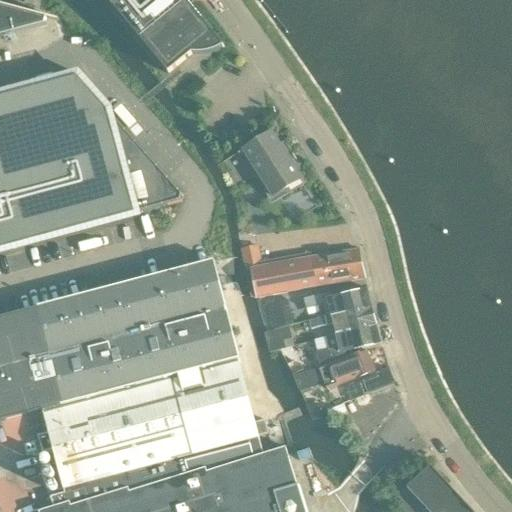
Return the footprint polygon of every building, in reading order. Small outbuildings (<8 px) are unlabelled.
[(108,0),(169,74),(193,54),(201,54),(210,53),(218,50),(225,47),(186,0),(108,0)] [(0,34),(1,32),(11,34),(46,25),(43,24),(38,26),(40,20),(0,9),(0,34)] [(0,173),(132,138),(80,80),(83,79),(82,77),(0,98),(0,173)] [(243,150),(276,201),(305,183),(273,131),(243,150)] [(0,251),(148,212),(183,203),(182,199),(184,197),(132,138),(0,173),(0,251)] [(259,247),(244,249),(245,254),(247,266),(248,271),(250,271),(313,258),(313,255),(262,263),(259,247)] [(366,278),(360,249),(313,258),(250,271),(259,298),(331,283),(331,285),(366,278)] [(50,498),(53,508),(263,455),(262,454),(258,437),(268,434),(264,421),(254,424),(237,359),(238,359),(213,263),(0,318),(0,422),(43,411),(48,433),(37,436),(42,454),(54,451),(64,494),(50,498)] [(307,309),(322,305),(325,316),(371,304),(367,289),(331,299),(329,293),(304,299),(307,309)] [(275,330),(294,326),(288,301),(267,305),(270,323),(275,330)] [(336,336),(377,325),(371,304),(325,316),(310,320),(312,330),(333,324),(336,336)] [(343,356),(342,353),(381,343),(377,325),(336,336),(327,338),(330,350),(318,353),(321,364),(343,356)] [(269,354),(295,348),(290,328),(264,334),(269,354)] [(300,393),(303,392),(325,385),(327,390),(375,371),(367,351),(319,369),(314,371),(311,360),(291,366),(295,377),(294,377),(300,393)] [(346,389),(350,401),(352,400),(394,385),(389,369),(389,368),(370,376),(371,378),(346,389)] [(323,404),(306,407),(313,422),(328,419),(329,420),(347,413),(344,406),(328,412),(323,404)] [(304,511),(297,489),(298,489),(285,448),(262,454),(263,455),(53,508),(40,511),(304,511)] [(402,511),(472,511),(430,467),(393,502),(402,511)]
